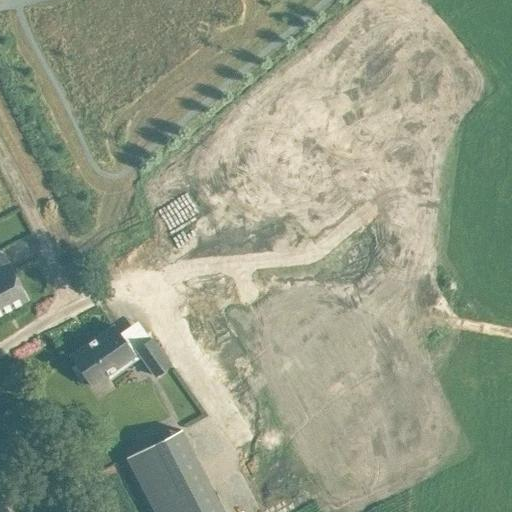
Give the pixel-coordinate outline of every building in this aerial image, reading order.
[(292,123),(309,109),(296,93),(299,91),(298,90),(295,92),(289,85),(257,112),(268,126),(272,123),(279,131),(275,134),(269,139),(270,140),(264,145),(271,153),(270,154),(274,159),(275,159),(279,164),(277,166),(284,175),(286,173),(295,184),(308,173),(318,165),(323,160),(302,135),(292,123)] [(0,313),(26,299),(3,254),(0,255),(0,313)] [(305,338),(359,310),(341,275),(310,291),(313,296),(290,308),(305,338)] [(69,356),(76,365),(72,368),(80,380),(84,377),(90,386),(107,374),(110,377),(125,366),(123,363),(134,355),(112,325),(69,356)] [(136,349),(155,376),(169,365),(150,339),(136,349)] [(307,373),(297,355),(274,367),(297,412),(305,407),(319,400),(306,374),(307,373)] [(0,416),(0,447),(4,454),(34,438),(17,408),(0,416)] [(221,511),(179,430),(158,441),(126,457),(154,511),(221,511)] [(28,511),(10,477),(0,482),(0,511),(28,511)]
